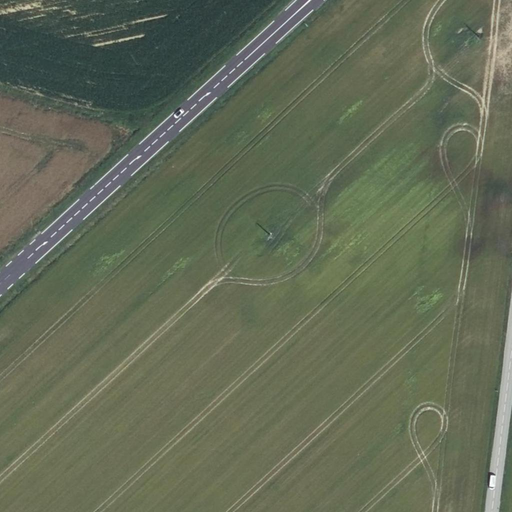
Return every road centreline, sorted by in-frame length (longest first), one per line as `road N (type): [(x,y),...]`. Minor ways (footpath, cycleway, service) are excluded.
road 1 (primary): [(0,284),(308,0)]
road 2 (tertiary): [(492,511),(511,349)]
